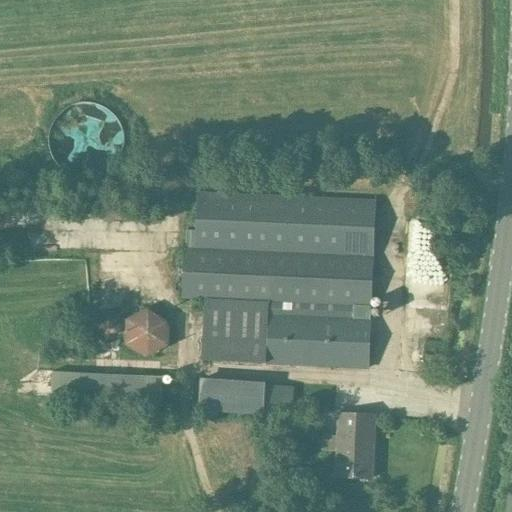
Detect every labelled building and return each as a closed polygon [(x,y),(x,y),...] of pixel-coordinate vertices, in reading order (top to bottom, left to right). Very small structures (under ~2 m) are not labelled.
[(123,155),(114,103),(51,113),(62,175),(109,167),(108,158),(123,155)] [(270,304),(267,365),(370,370),(372,319),(371,319),(377,201),(197,193),(196,232),(187,232),(185,300),(205,301),(270,304)] [(28,306),(52,306),(52,275),(28,275),(28,306)] [(203,362),(267,365),(270,304),(205,301),(203,362)] [(151,361),(172,323),(139,305),(118,342),(151,361)] [(442,353),(427,349),(424,366),(440,368),(442,353)] [(267,381),(200,379),(199,412),(265,415),(267,381)] [(323,452),(338,453),(336,478),(372,479),(375,416),(339,415),(338,437),(323,436),(323,452)]
